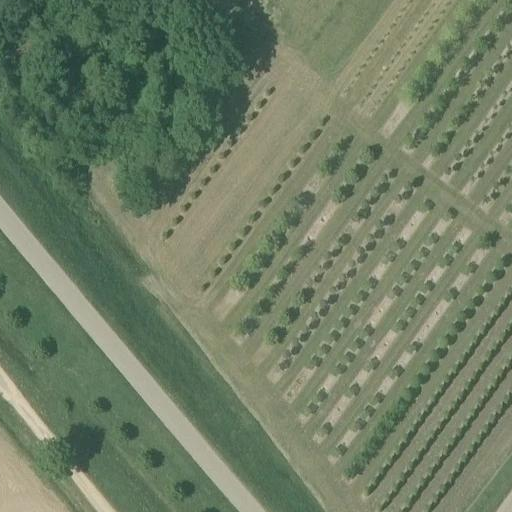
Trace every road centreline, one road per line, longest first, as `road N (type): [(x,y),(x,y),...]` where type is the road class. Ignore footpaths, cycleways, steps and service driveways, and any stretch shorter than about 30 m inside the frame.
road 1 (unclassified): [(251,511),(0,214)]
road 2 (unclassified): [(106,511),(0,383)]
